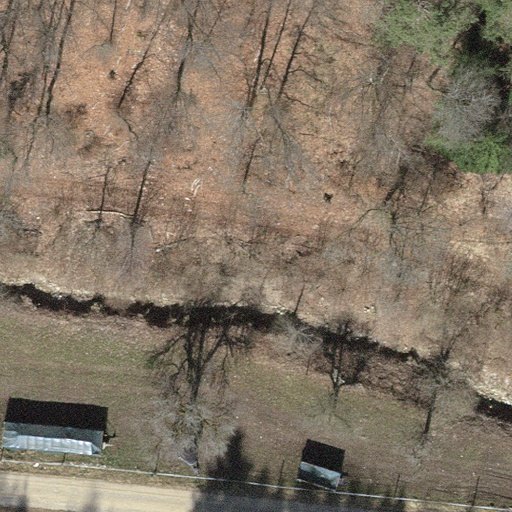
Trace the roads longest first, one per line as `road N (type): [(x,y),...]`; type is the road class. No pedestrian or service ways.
road 1 (track): [(511,285),(346,234),(0,177)]
road 2 (track): [(207,511),(0,491)]
